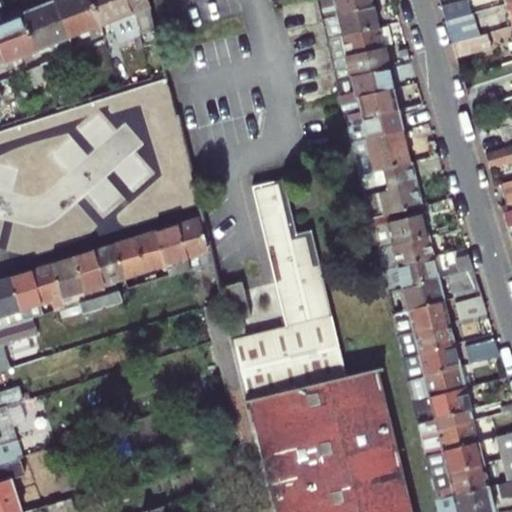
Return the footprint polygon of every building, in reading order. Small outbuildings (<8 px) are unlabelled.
[(28,33),(61,21),(53,2),(52,0),(37,0),(38,2),(32,3),(34,9),(21,14),(28,33)] [(92,9),(88,0),(56,0),(53,2),(61,21),(92,9)] [(88,0),(92,9),(113,0),(88,0)] [(98,27),(131,14),(126,0),(113,0),(92,9),(98,27)] [(126,0),(131,14),(137,36),(155,30),(150,9),(147,0),(126,0)] [(316,0),(321,19),(374,6),(372,0),(316,0)] [(468,0),(461,0),(442,6),(446,20),(473,13),(468,0)] [(321,19),(326,40),(379,27),(374,6),(321,19)] [(98,27),(92,9),(61,21),(68,39),(98,27)] [(0,44),(28,33),(21,14),(2,21),(0,14),(0,44)] [(452,43),(486,33),(482,19),(448,29),(452,43)] [(35,52),(68,39),(61,21),(28,33),(35,52)] [(326,40),(331,61),(384,48),(379,27),(326,40)] [(0,55),(3,63),(35,52),(28,33),(0,44),(0,55)] [(491,48),(486,33),(452,43),(457,58),(491,48)] [(331,61),(336,80),(389,67),(384,48),(331,61)] [(60,60),(41,67),(50,92),(65,86),(61,77),(66,75),(60,60)] [(40,67),(26,72),(39,106),(53,101),(50,92),(41,67),(40,67)] [(336,80),(341,101),(394,88),(389,67),(336,80)] [(341,101),(346,121),(398,109),(394,88),(341,101)] [(346,121),(351,141),(403,129),(398,109),(346,121)] [(510,146),(511,145),(511,126),(503,129),(508,146),(510,146)] [(351,141),(358,173),(411,161),(403,129),(351,141)] [(485,154),(489,167),(511,159),(511,151),(510,146),(508,146),(485,154)] [(358,173),(364,196),(416,183),(411,161),(358,173)] [(285,325),(231,339),(243,387),(246,400),(346,375),(309,229),(294,233),(281,179),(250,186),(285,325)] [(509,204),(511,203),(511,180),(503,183),(509,204)] [(416,183),(364,196),(371,227),(423,213),(416,183)] [(501,206),(503,213),(511,210),(511,203),(509,204),(501,206)] [(508,228),(511,226),(511,210),(503,213),(508,228)] [(371,227),(376,248),(429,235),(423,213),(371,227)] [(207,248),(197,216),(176,223),(187,255),(207,248)] [(187,255),(176,223),(156,230),(166,262),(169,272),(190,264),(187,255)] [(114,244),(124,276),(166,262),(156,230),(114,244)] [(376,248),(381,270),(434,257),(429,235),(376,248)] [(114,244),(94,250),(104,282),(124,276),(114,244)] [(73,257),(88,298),(107,291),(104,282),(94,250),(73,257)] [(456,258),(460,272),(472,267),(468,254),(456,258)] [(88,298),(73,257),(53,263),(66,305),(88,298)] [(381,270),(387,291),(439,278),(434,257),(381,270)] [(53,263),(32,270),(42,301),(53,298),(56,308),(66,305),(53,263)] [(454,298),(479,291),(472,267),(460,272),(456,273),(450,283),(454,298)] [(32,270),(11,277),(21,309),(24,318),(45,311),(42,301),(32,270)] [(11,277),(0,280),(0,326),(8,324),(5,314),(21,309),(11,277)] [(224,282),(218,284),(222,301),(227,323),(250,317),(240,278),(224,282)] [(387,291),(392,314),(444,301),(439,278),(387,291)] [(0,344),(9,342),(9,340),(37,331),(36,326),(122,298),(118,288),(107,291),(88,298),(66,305),(56,308),(45,311),(24,318),(8,324),(0,326),(0,344)] [(461,319),(486,313),(481,295),(455,301),(461,319)] [(227,323),(222,301),(211,304),(219,340),(230,336),(227,323)] [(392,314),(397,334),(449,321),(444,301),(392,314)] [(397,334),(403,358),(455,345),(449,321),(397,334)] [(219,340),(214,341),(227,392),(231,391),(243,387),(231,339),(230,336),(219,340)] [(466,347),(470,363),(494,357),(491,341),(466,347)] [(403,358),(408,379),(460,366),(455,345),(403,358)] [(7,367),(5,368),(7,374),(14,372),(12,365),(7,367)] [(428,388),(431,397),(465,388),(460,366),(408,379),(413,402),(421,400),(418,390),(428,388)] [(274,511),(412,511),(377,368),(346,375),(246,400),(255,434),(273,504),(274,511)] [(0,405),(4,404),(28,398),(23,385),(0,392),(0,405)] [(255,434),(246,400),(243,387),(231,391),(243,439),(255,434)] [(465,388),(431,397),(421,400),(413,402),(419,423),(435,419),(471,410),(465,388)] [(501,412),(511,408),(511,402),(500,407),(501,412)] [(4,404),(0,405),(0,461),(2,461),(0,456),(0,444),(15,440),(4,404)] [(435,419),(438,429),(473,420),(471,410),(435,419)] [(421,433),(427,455),(478,442),(473,420),(438,429),(421,433)] [(511,431),(498,436),(503,458),(511,455),(511,431)] [(427,455),(432,476),(483,463),(478,442),(427,455)] [(511,455),(503,458),(509,481),(511,479),(511,455)] [(2,461),(0,461),(0,511),(20,511),(14,491),(21,489),(19,482),(26,480),(18,456),(2,461)] [(432,476),(437,500),(489,486),(483,463),(432,476)] [(511,479),(509,481),(498,484),(502,497),(511,494),(511,479)] [(495,511),(489,486),(437,500),(440,511),(495,511)] [(73,495),(48,504),(50,511),(64,511),(77,508),(73,495)] [(249,511),(165,511),(163,503),(142,510),(142,511),(274,511),(273,504),(249,511)]
